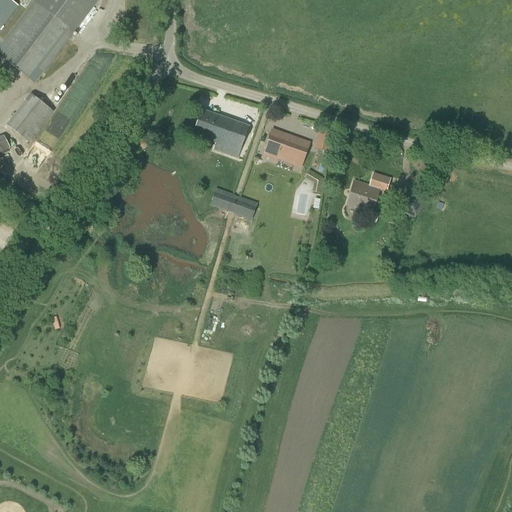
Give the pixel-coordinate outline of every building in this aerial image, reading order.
[(0,0),(0,29),(17,7),(9,1),(9,0),(0,0)] [(0,57),(35,84),(75,33),(74,32),(98,0),(33,0),(33,1),(34,2),(0,45),(0,57)] [(7,127),(29,144),(53,112),(30,94),(6,126),(7,127)] [(238,159),(240,153),(249,127),(202,111),(193,136),(215,144),(213,151),(238,159)] [(309,144),(272,130),(263,155),(301,168),(309,144)] [(0,149),(11,146),(7,136),(0,138),(0,149)] [(44,142),(33,149),(40,160),(51,153),(44,142)] [(311,170),(309,180),(323,183),(326,173),(311,170)] [(386,194),(391,179),(373,173),(369,186),(354,182),(346,207),(372,215),(379,192),(386,194)] [(211,206),(225,210),(251,220),(255,207),(216,193),(211,206)] [(415,219),(424,202),(409,195),(400,211),(415,219)] [(332,245),(335,235),(328,233),(325,243),(332,245)]
